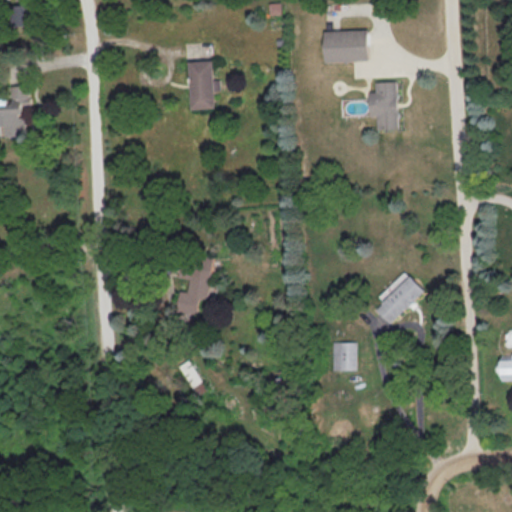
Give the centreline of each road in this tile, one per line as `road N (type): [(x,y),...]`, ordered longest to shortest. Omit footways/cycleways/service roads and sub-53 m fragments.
road 1 (residential): [(86,0),(113,511)]
road 2 (residential): [(475,456),(451,0)]
